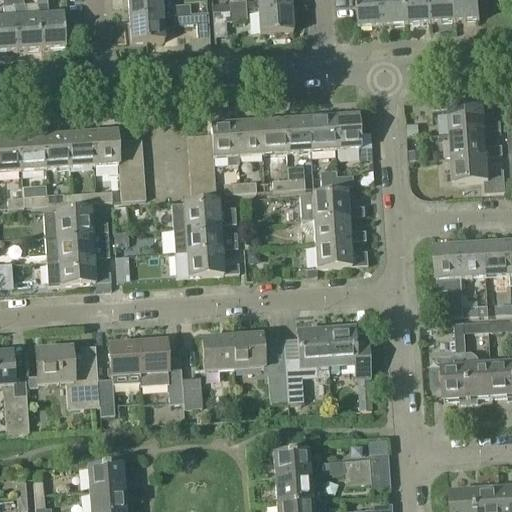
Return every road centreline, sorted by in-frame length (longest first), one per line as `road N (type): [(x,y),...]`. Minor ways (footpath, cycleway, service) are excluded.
road 1 (residential): [(0,319),(397,292)]
road 2 (residential): [(99,85),(325,70)]
road 3 (residential): [(410,464),(397,292)]
road 4 (residential): [(393,233),(380,67)]
road 5 (residential): [(380,67),(511,58)]
